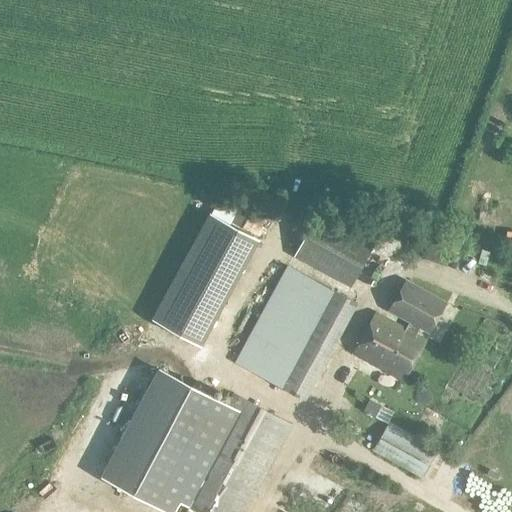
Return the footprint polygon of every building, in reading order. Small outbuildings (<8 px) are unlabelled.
[(351,286),(375,242),(318,212),(295,256),(351,286)] [(422,231),(415,246),(433,254),(440,239),(422,231)] [(263,379),(315,283),(288,268),(236,364),(263,379)] [(391,310),(410,321),(421,326),(428,331),(444,302),(406,282),(391,310)] [(356,305),(315,283),(263,379),(304,401),(356,305)] [(405,330),(376,314),(354,353),(404,380),(426,341),(416,335),(421,326),(410,321),(405,330)] [(486,355),(498,363),(510,345),(498,337),(486,355)] [(179,500),(229,405),(161,369),(104,476),(172,511),(173,511),(180,500),(179,500)] [(410,394),(388,395),(388,410),(411,409),(410,394)] [(234,396),(229,405),(179,500),(180,500),(201,511),(244,511),(290,427),(234,396)] [(388,424),(372,452),(420,478),(436,450),(388,424)] [(333,496),(327,511),(374,511),(375,509),(333,496)]
